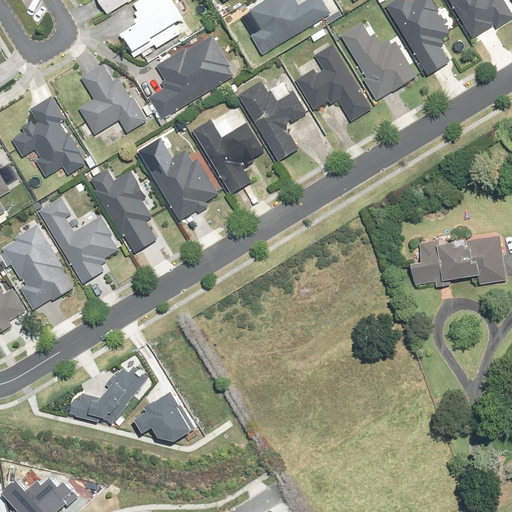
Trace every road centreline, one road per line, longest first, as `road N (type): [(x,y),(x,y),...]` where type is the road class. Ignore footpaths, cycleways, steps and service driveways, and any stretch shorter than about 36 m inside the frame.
road 1 (residential): [(511,78),(0,383)]
road 2 (track): [(464,511),(481,479),(484,446),(474,389),(450,356),(440,313),(466,298),(483,309),(492,326),(490,352)]
road 3 (residential): [(52,0),(68,26),(35,51),(0,2)]
